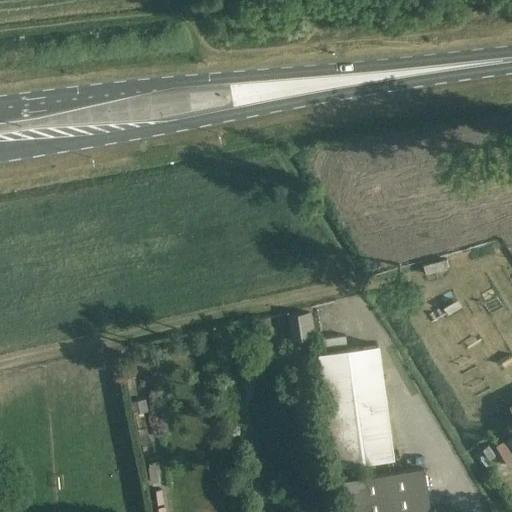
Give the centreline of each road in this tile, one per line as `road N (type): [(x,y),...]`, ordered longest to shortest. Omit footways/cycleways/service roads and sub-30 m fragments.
road 1 (primary): [(0,155),(511,67)]
road 2 (primary): [(511,66),(0,111)]
road 3 (unknown): [(0,366),(372,276)]
road 4 (unknown): [(469,511),(398,375)]
